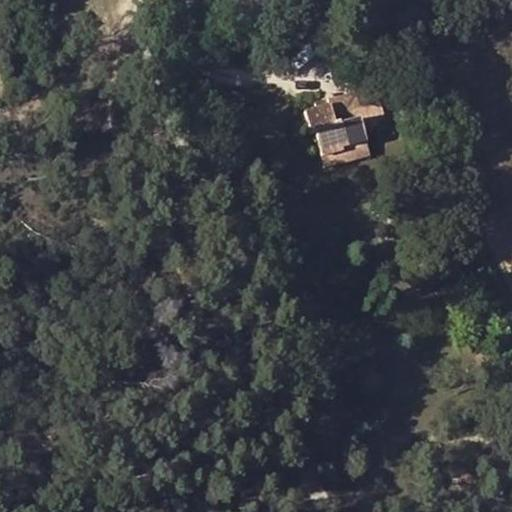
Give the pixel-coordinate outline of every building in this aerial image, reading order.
[(335,26),(335,44),(361,42),(362,32),(361,24),(335,26)] [(374,41),(373,32),(362,32),(361,42),(374,41)] [(337,150),(360,144),(353,120),(379,113),(373,93),(349,99),(348,95),(324,101),(325,108),(317,110),(299,115),(304,136),(310,134),(318,159),(339,153),(337,150)] [(317,110),(325,108),(324,101),(315,103),(317,110)] [(339,153),(318,159),(321,172),(364,160),(360,144),(337,150),(339,153)]
